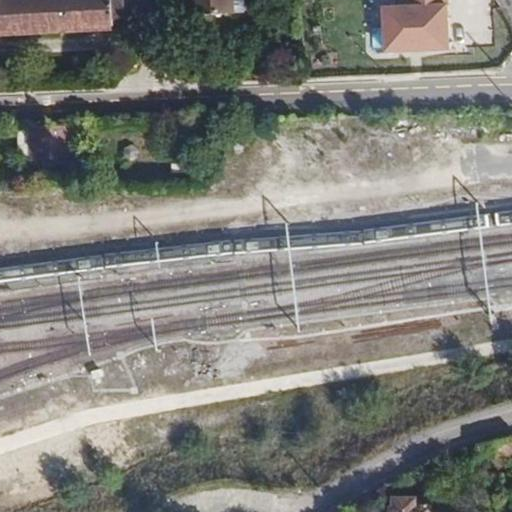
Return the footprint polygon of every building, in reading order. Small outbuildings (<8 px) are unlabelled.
[(124,19),(124,5),(128,5),(127,0),(0,0),(0,35),(112,30),(112,20),(124,19)] [(232,0),(193,0),(194,15),(233,14),(232,0)] [(250,13),(249,0),(232,0),(233,14),(250,13)] [(404,0),(405,1),(383,2),(385,51),(450,49),(447,0),(404,0)] [(91,150),(91,131),(75,131),(75,126),(29,128),(28,128),(29,160),(75,159),(75,150),(91,150)] [(324,366),(338,365),(335,336),(321,337),(324,366)] [(105,375),(103,370),(91,373),(94,379),(105,375)] [(285,394),(290,423),(304,421),(299,392),(285,394)] [(511,457),(511,436),(488,443),(492,463),(511,457)] [(111,464),(102,437),(90,441),(99,468),(111,464)] [(64,456),(0,474),(0,505),(73,485),(64,456)] [(432,511),(433,508),(418,507),(418,498),(394,498),(392,511),(432,511)]
